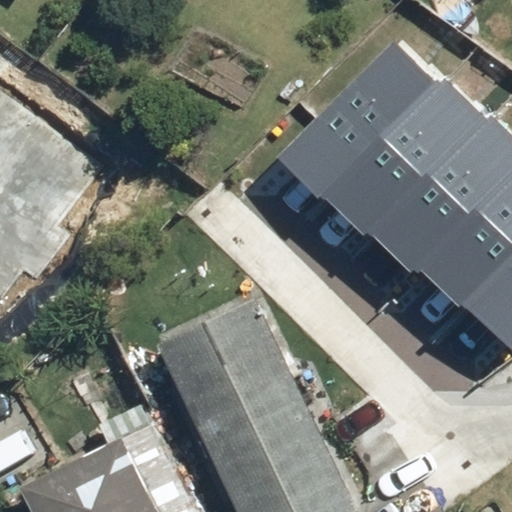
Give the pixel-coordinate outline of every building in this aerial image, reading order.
[(246,152),(482,360),(511,326),(511,144),(367,16),(246,152)] [(0,285),(94,168),(0,93),(0,285)] [(162,155),(128,129),(96,172),(130,198),(162,155)] [(310,357),(298,363),(266,290),(167,334),(245,511),(363,511),(320,413),(332,407),(310,357)] [(167,511),(129,433),(34,480),(50,511),(167,511)]
